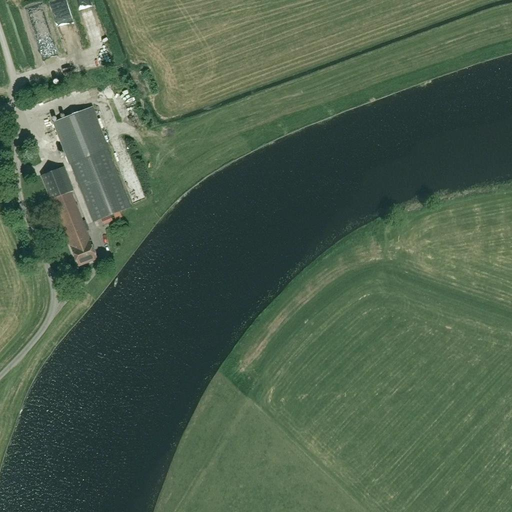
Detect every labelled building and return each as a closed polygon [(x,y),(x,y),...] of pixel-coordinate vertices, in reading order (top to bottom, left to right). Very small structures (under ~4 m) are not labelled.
[(29,22),(43,18),(38,3),(24,7),(29,22)] [(66,6),(51,12),(53,17),(68,12),(66,6)] [(32,25),(41,53),(49,50),(47,43),(50,42),(43,22),(32,25)] [(58,25),(65,50),(79,46),(75,32),(69,34),(66,23),(58,25)] [(130,207),(107,149),(91,108),(53,123),(69,164),(70,164),(93,222),(130,207)] [(127,124),(140,122),(138,108),(126,110),(127,124)] [(63,166),(54,170),(40,175),(50,200),(51,199),(78,266),(97,259),(86,231),(88,230),(84,220),(82,221),(71,192),(73,191),(63,166)] [(127,181),(128,198),(139,197),(138,180),(127,181)]
